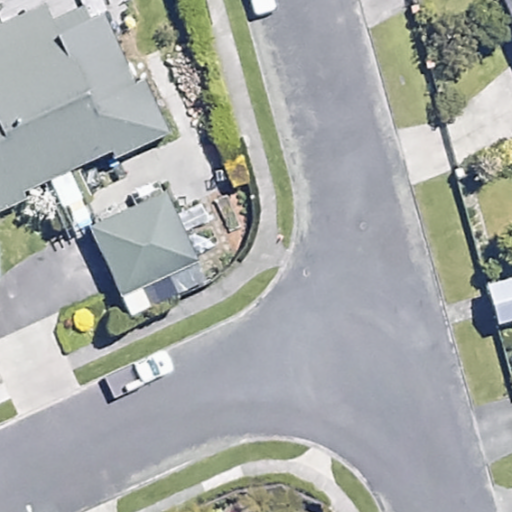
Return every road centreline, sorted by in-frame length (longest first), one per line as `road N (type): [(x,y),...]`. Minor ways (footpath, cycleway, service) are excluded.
road 1 (residential): [(0,479),(366,319)]
road 2 (residential): [(279,0),(366,319)]
road 3 (residential): [(366,319),(418,511)]
